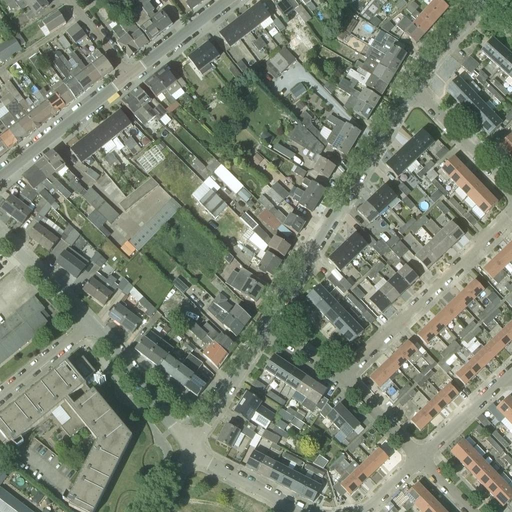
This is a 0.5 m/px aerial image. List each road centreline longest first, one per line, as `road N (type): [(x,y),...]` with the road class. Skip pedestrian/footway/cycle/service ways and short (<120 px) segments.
road 1 (residential): [(267,328),(415,90)]
road 2 (residential): [(343,376),(511,213)]
road 3 (tertiary): [(0,176),(124,73)]
road 4 (residential): [(190,443),(91,321)]
road 5 (residential): [(511,194),(415,90)]
road 6 (residential): [(190,443),(267,328)]
road 7 (residential): [(91,321),(0,234)]
road 8 (tertiary): [(124,73),(224,0)]
